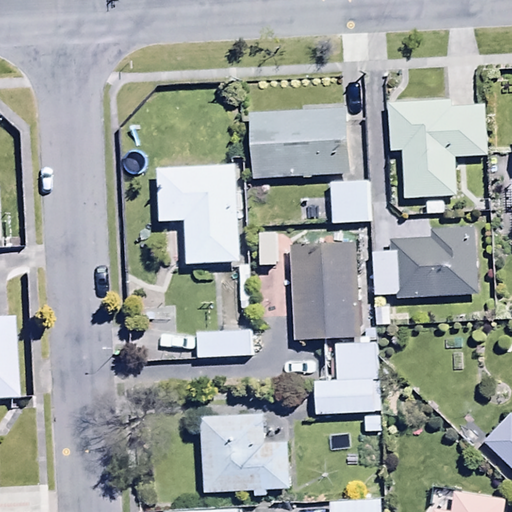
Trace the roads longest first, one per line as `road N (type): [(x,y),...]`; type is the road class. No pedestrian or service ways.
road 1 (residential): [(90,511),(68,23)]
road 2 (tertiary): [(68,23),(511,1)]
